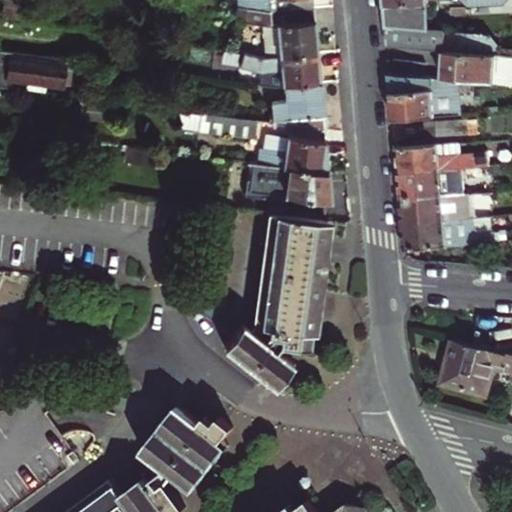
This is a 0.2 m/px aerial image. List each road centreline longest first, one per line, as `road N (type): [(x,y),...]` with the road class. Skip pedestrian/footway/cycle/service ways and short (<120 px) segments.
road 1 (residential): [(358,0),(381,283)]
road 2 (residential): [(0,222),(139,241),(162,259),(167,316),(187,344)]
road 3 (residential): [(187,344),(248,403),(273,413),(411,428)]
road 4 (residential): [(33,511),(119,443),(187,344)]
road 5 (residential): [(381,283),(390,358),(411,428)]
road 6 (residential): [(381,283),(511,292)]
